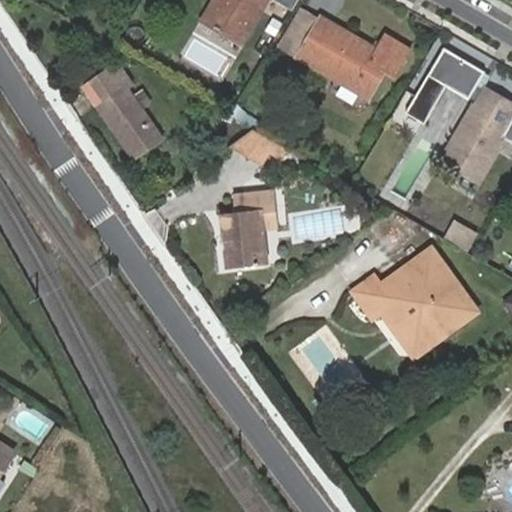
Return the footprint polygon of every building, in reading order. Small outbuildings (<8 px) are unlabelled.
[(263,0),(214,0),(204,17),(240,39),(263,0)] [(406,47),(381,33),(372,49),(317,17),(316,19),(297,8),(276,45),(363,93),(379,64),(392,72),(406,47)] [(476,84),(483,71),(442,48),(414,97),(432,108),(445,86),(474,102),(482,88),(476,84)] [(112,68),(87,85),(136,159),(165,141),(130,87),(126,90),(112,68)] [(511,105),(505,101),(482,88),(474,102),(442,157),(464,171),(474,177),(475,178),(500,135),(511,114),(511,105)] [(423,124),(432,108),(414,97),(404,113),(423,124)] [(511,142),(511,100),(507,98),(505,101),(511,105),(511,114),(500,135),(511,142)] [(280,145),(253,130),(233,146),(268,166),(280,145)] [(467,190),(474,177),(464,171),(457,184),(467,190)] [(263,215),(276,215),(276,201),(218,204),(223,274),(265,272),(263,235),(263,215)] [(276,235),(276,215),(263,215),(263,235),(276,235)] [(464,247),(472,234),(456,224),(448,237),(464,247)] [(472,322),(425,261),(380,292),(374,281),(353,297),(375,325),(383,320),(399,340),(434,349),(472,322)] [(0,479),(17,452),(0,441),(0,479)] [(35,473),(38,466),(32,462),(28,469),(35,473)]
